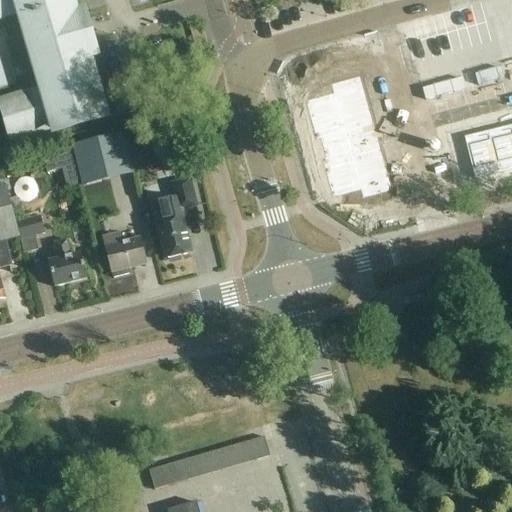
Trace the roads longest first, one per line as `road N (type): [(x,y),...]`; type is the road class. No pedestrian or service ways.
road 1 (tertiary): [(0,352),(291,279)]
road 2 (unclassified): [(354,511),(291,279)]
road 3 (tertiary): [(291,279),(511,224)]
road 4 (unclassified): [(248,75),(282,47),(448,0)]
road 5 (unclassified): [(291,279),(244,112),(248,75)]
